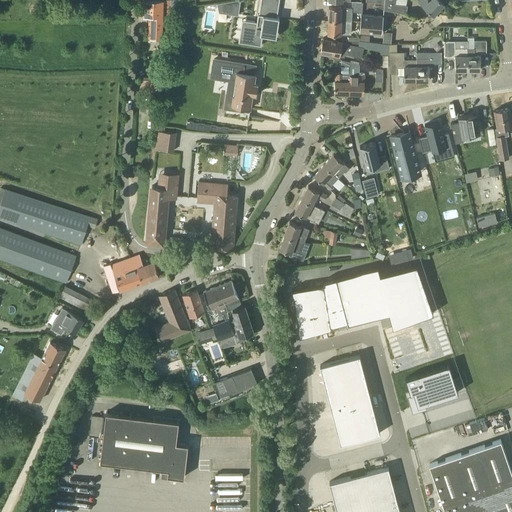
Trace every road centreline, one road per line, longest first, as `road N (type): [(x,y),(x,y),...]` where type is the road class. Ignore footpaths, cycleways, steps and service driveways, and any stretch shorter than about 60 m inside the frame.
road 1 (residential): [(220,267),(143,245),(134,234),(125,154),(134,0)]
road 2 (unclassified): [(299,349),(370,332),(420,511)]
road 3 (tertiary): [(277,511),(275,402),(256,260)]
road 4 (residential): [(52,413),(114,308),(220,267)]
road 5 (residential): [(310,115),(360,113),(510,82)]
road 6 (unknown): [(307,134),(196,135),(181,149),(180,193)]
road 7 (tertiary): [(256,260),(310,115)]
